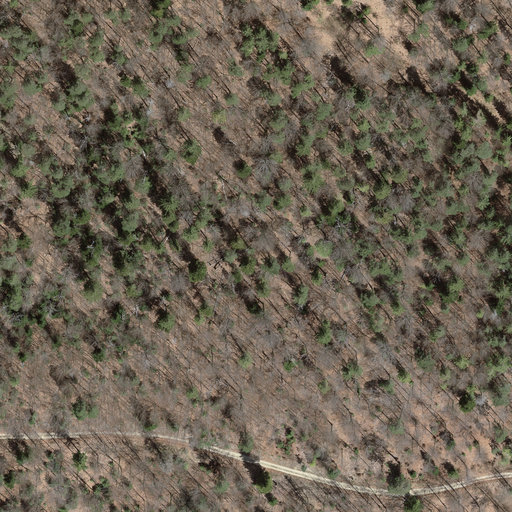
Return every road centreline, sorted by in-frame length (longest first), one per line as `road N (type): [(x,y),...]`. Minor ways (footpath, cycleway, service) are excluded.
road 1 (track): [(511,476),(415,493),(353,492),(198,443),(0,437)]
road 2 (track): [(242,9),(511,113)]
